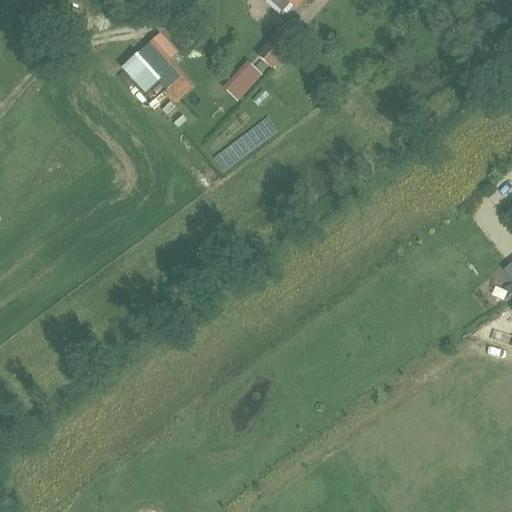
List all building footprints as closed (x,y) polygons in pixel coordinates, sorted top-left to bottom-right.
[(264,0),(265,3),(280,17),(285,17),(294,8),(294,9),(296,7),(299,7),(305,1),(304,0),(264,0)] [(153,41),(122,70),(145,95),(158,83),(168,93),(185,77),(171,61),(178,55),(160,35),(153,41)] [(258,57),(272,69),(292,48),(278,36),(258,57)] [(241,101),(267,75),(258,66),(232,92),(241,101)] [(323,86),(316,91),(308,98),(315,106),(324,99),(330,94),(323,86)]
